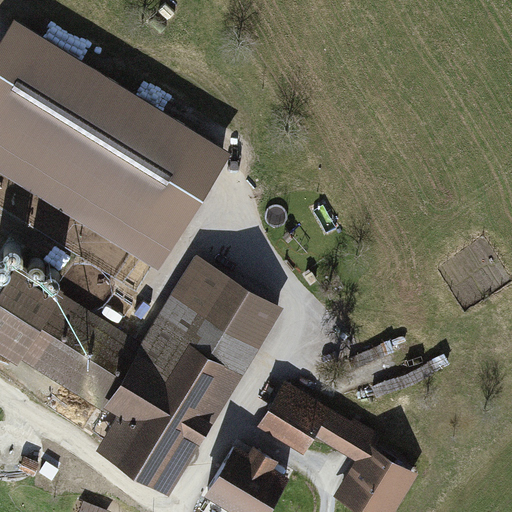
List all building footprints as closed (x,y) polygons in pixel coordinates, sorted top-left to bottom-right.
[(0,176),(154,271),(226,154),(7,19),(0,31),(0,176)] [(98,453),(170,496),(283,310),(195,257),(142,344),(19,270),(0,301),(0,351),(117,421),(98,453)] [(420,345),(349,368),(355,386),(426,363),(420,345)] [(15,370),(8,377),(18,387),(25,379),(15,370)] [(336,498),(358,511),(397,511),(421,475),(374,447),(381,436),(355,420),(352,424),(287,384),(260,428),(304,454),(315,436),(358,463),(336,498)] [(207,499),(228,511),(274,511),(293,483),(277,473),(282,464),(254,447),(249,456),(238,449),(207,499)] [(38,462),(25,458),(20,474),(34,478),(38,462)]
